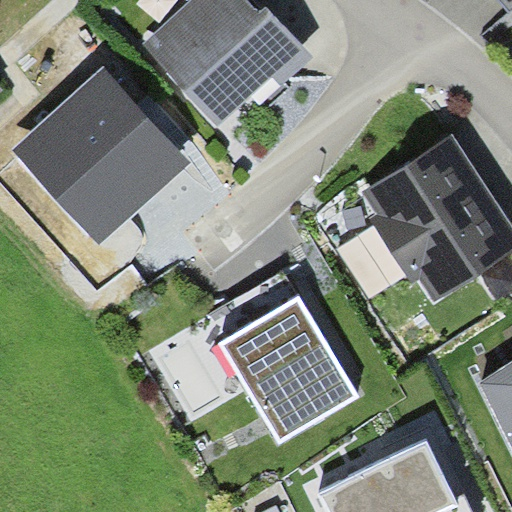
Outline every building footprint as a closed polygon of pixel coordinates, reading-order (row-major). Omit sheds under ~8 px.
[(262,12),(250,0),(189,0),(142,44),(220,128),(253,98),(260,105),(313,56),(267,7),(262,12)] [(511,0),(500,0),(510,11),(511,9),(511,0)] [(190,161),(104,67),(13,149),(98,244),(190,161)] [(511,224),(484,182),(452,133),(362,192),(376,214),(370,218),(414,284),(419,281),(432,302),(511,249),(511,224)] [(280,444),(360,395),(299,295),(219,343),(280,444)] [(511,325),(502,331),(511,346),(511,325)] [(511,361),(481,382),(511,445),(511,361)] [(428,441),(320,494),(328,511),(443,511),(459,505),(456,498),(428,441)] [(472,511),(464,495),(456,498),(459,505),(443,511),(472,511)]
